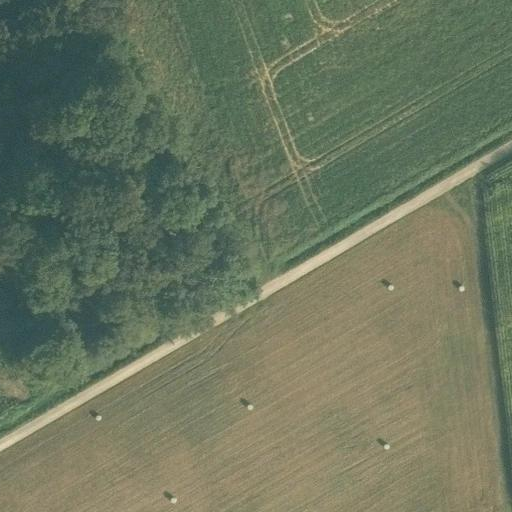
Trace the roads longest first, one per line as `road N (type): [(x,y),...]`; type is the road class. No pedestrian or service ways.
road 1 (track): [(0,445),(511,148)]
road 2 (track): [(506,511),(466,174)]
